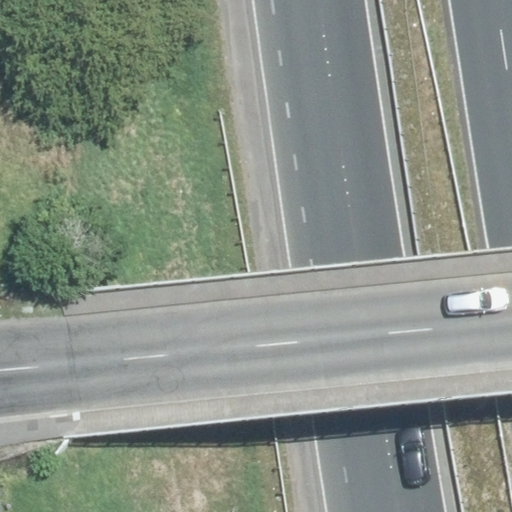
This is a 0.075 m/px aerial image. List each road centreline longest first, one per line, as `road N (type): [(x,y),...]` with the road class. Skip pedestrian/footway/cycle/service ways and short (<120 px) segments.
road 1 (tertiary): [(0,369),(511,320)]
road 2 (motorway): [(387,443),(316,0)]
